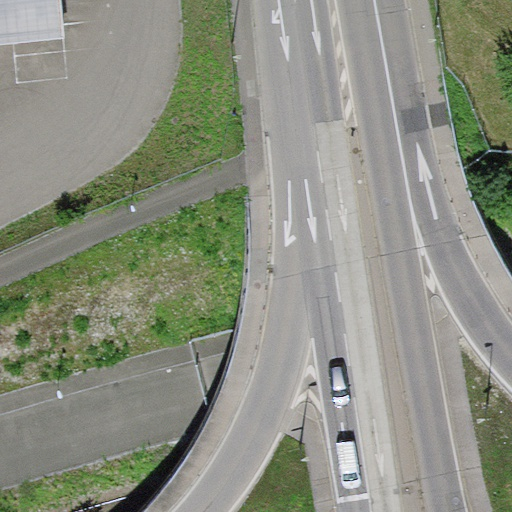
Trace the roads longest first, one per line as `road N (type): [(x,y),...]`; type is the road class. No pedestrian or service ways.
road 1 (unclassified): [(0,464),(316,365),(424,336),(511,324)]
road 2 (motorway): [(511,341),(421,206),(347,0)]
road 3 (motorway): [(370,176),(240,459),(197,511)]
road 4 (secondary): [(421,511),(370,176)]
road 5 (secondary): [(370,176),(344,0)]
